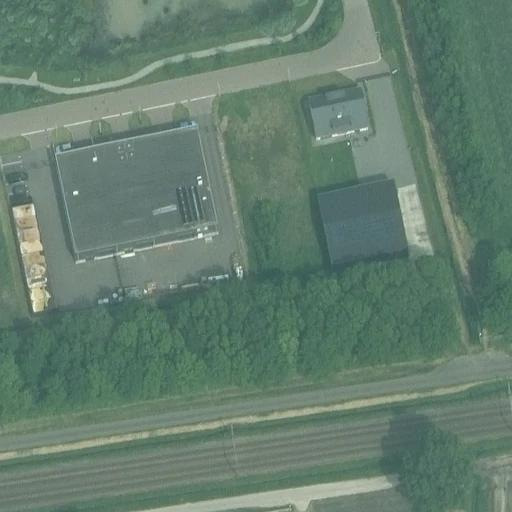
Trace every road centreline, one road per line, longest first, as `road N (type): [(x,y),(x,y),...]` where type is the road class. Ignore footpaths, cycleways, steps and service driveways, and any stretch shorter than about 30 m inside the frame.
road 1 (unclassified): [(511,369),(0,445)]
road 2 (residential): [(350,0),(354,37),(327,60),(0,127)]
